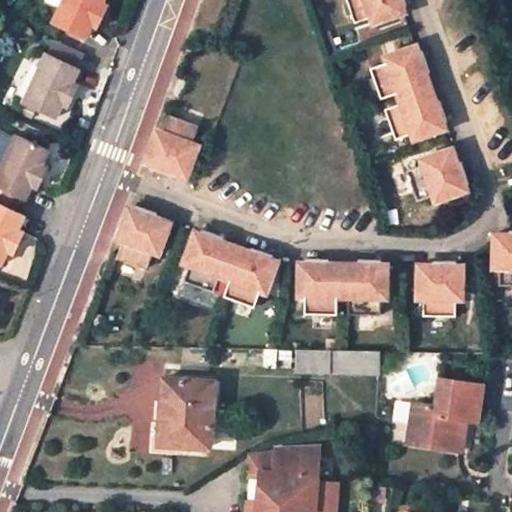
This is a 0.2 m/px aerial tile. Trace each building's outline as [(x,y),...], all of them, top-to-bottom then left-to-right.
[(61,0),(52,18),(84,33),(90,21),(96,24),(101,13),(95,10),(100,0),(61,0)] [(100,0),(95,10),(101,13),(107,2),(102,0),(100,0)] [(407,4),(411,3),(410,0),(353,0),(360,20),(376,15),(407,4)] [(376,15),(378,20),(408,10),(407,4),(376,15)] [(47,52),(75,65),(81,54),(52,40),(47,52)] [(391,60),(422,50),(420,45),(389,54),(391,60)] [(447,121),(450,120),(447,109),(444,100),(440,101),(433,104),(428,88),(423,74),(430,72),(434,71),(430,59),(426,49),(422,50),(391,60),(375,65),(385,97),(402,91),(403,96),(405,101),(389,107),(399,138),(415,133),(447,121)] [(20,99),(54,116),(60,103),(66,91),(71,93),(76,83),(72,81),(78,67),(75,65),(47,52),(44,50),(20,99)] [(423,74),(428,88),(435,86),(430,72),(423,74)] [(435,86),(428,88),(433,104),(440,101),(435,86)] [(71,93),(66,91),(60,103),(66,105),(71,93)] [(163,166),(173,170),(174,168),(177,161),(192,166),(202,140),(196,137),(201,121),(171,110),(165,127),(154,157),(152,162),(163,166)] [(415,133),(417,138),(449,127),(447,121),(415,133)] [(154,157),(165,127),(158,125),(147,155),(154,157)] [(47,146),(15,131),(0,163),(0,184),(25,195),(31,183),(36,185),(41,173),(36,171),(41,160),(47,146)] [(455,147),(449,149),(454,163),(461,161),(455,147)] [(466,183),(471,182),(467,171),(464,160),(461,161),(454,163),(449,149),(423,157),(425,163),(409,169),(419,200),(435,194),(466,183)] [(36,171),(41,173),(46,163),(41,160),(36,171)] [(192,166),(177,161),(174,168),(189,173),(192,166)] [(466,183),(435,194),(437,200),(468,189),(466,183)] [(24,212),(0,199),(0,259),(2,260),(8,247),(12,237),(18,239),(23,229),(17,226),(24,212)] [(135,201),(131,199),(127,209),(132,211),(135,201)] [(132,211),(150,218),(154,208),(143,204),(135,201),(132,211)] [(132,211),(122,236),(115,253),(148,265),(154,248),(159,250),(169,224),(155,219),(157,213),(159,209),(154,208),(150,218),(132,211)] [(117,234),(122,236),(132,211),(127,209),(117,234)] [(157,213),(155,219),(169,224),(171,218),(157,213)] [(494,264),(501,264),(501,281),(511,281),(511,224),(511,229),(511,236),(494,236),(494,264)] [(225,275),(231,277),(225,293),(254,304),(260,289),(271,258),(273,253),(260,248),(252,245),(250,248),(248,254),(235,249),(220,244),(222,237),(223,234),(212,230),(202,226),(201,229),(189,261),(183,277),(214,289),(220,272),(225,275)] [(201,229),(195,227),(183,259),(189,261),(201,229)] [(8,247),(14,250),(18,239),(12,237),(8,247)] [(235,249),(237,243),(222,237),(220,244),(235,249)] [(250,248),(237,243),(235,249),(248,254),(250,248)] [(329,269),(329,260),(329,257),(318,257),(305,257),(305,259),(305,295),(305,313),(337,313),(337,296),(343,296),(349,296),(350,314),(381,314),(381,297),(381,263),(380,257),(371,257),(359,257),(359,260),(359,268),(344,268),(329,269)] [(265,291),(278,258),(271,258),(260,289),(265,291)] [(416,297),(423,297),(423,314),(455,314),(455,297),(455,264),(455,259),(444,259),(433,259),(433,263),(433,270),(417,269),(416,297)] [(344,268),(344,260),(329,260),(329,269),(344,268)] [(359,260),(344,260),(344,268),(359,268),(359,260)] [(370,372),(377,372),(378,350),(342,349),(295,348),(295,371),(370,372)] [(456,449),(459,420),(465,420),(477,422),(483,384),(439,379),(435,405),(412,403),(409,428),(419,429),(417,445),(456,449)] [(165,380),(162,446),(207,447),(210,381),(165,380)] [(461,450),(465,420),(459,420),(456,449),(461,450)] [(417,445),(419,429),(409,428),(407,443),(417,445)] [(456,449),(417,445),(415,468),(451,473),(456,449)] [(257,501),(256,511),(300,511),(301,510),(311,511),(329,511),(330,493),(330,485),(330,482),(316,481),(318,454),(276,450),(274,472),(259,472),(257,501)] [(330,485),(330,493),(338,493),(339,485),(330,485)] [(256,511),(257,501),(244,500),(243,511),(256,511)]
